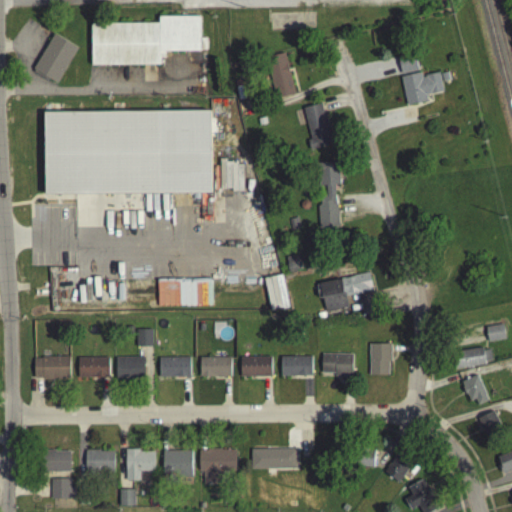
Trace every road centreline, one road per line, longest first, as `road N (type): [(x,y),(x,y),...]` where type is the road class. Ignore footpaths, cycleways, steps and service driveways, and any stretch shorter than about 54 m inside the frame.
road 1 (residential): [(474,511),(453,456),(406,420),(415,308),(340,50)]
road 2 (residential): [(406,420),(9,422)]
road 3 (residential): [(6,511),(0,162)]
